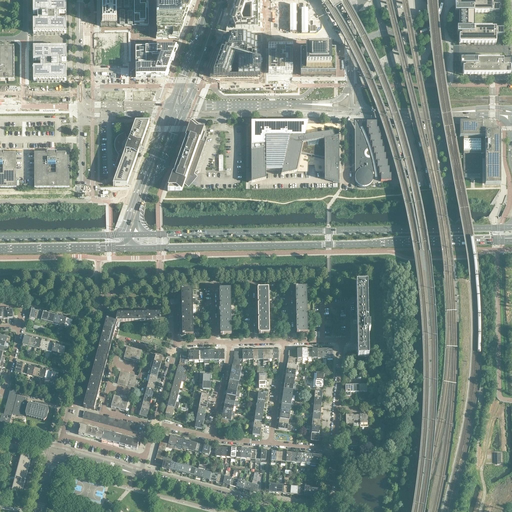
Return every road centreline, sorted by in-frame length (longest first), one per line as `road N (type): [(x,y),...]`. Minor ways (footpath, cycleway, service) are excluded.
road 1 (primary): [(129,248),(511,240)]
road 2 (primary): [(511,227),(134,234)]
road 3 (residential): [(154,423),(102,410),(118,338),(172,352)]
road 4 (tertiary): [(183,107),(350,112)]
road 5 (unclassified): [(281,511),(139,474)]
road 6 (tertiary): [(134,234),(183,107)]
road 7 (tertiary): [(169,107),(126,235)]
road 8 (primary): [(0,250),(129,248)]
road 9 (primary): [(126,235),(0,237)]
